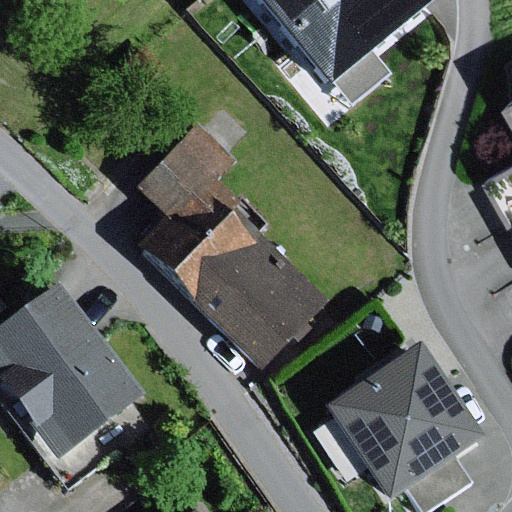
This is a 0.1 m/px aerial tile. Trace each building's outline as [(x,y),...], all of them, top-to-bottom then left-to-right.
[(248,0),(248,1),(323,91),(431,2),(429,0),(248,0)] [(511,101),(511,102),(511,165),(491,178),(511,213),(511,101)] [(239,163),(197,123),(129,193),(160,222),(132,251),(258,371),(324,302),(256,238),(266,228),(239,202),(235,205),(216,187),(239,163)] [(55,288),(0,331),(0,397),(54,466),(141,397),(55,288)] [(481,443),(418,348),(321,411),(385,508),(405,494),(416,511),(428,511),(468,486),(452,462),(481,443)]
